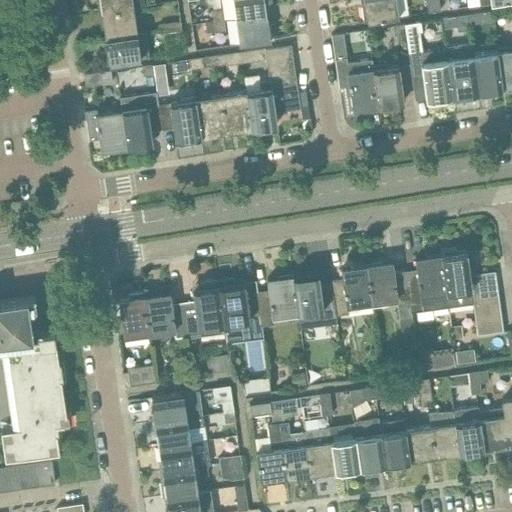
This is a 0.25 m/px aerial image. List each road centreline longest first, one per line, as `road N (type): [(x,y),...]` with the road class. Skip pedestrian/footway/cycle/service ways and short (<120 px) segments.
road 1 (residential): [(124,511),(92,289),(101,263),(511,196)]
road 2 (residential): [(85,234),(511,164)]
road 3 (residential): [(332,155),(81,195)]
road 4 (residential): [(511,126),(332,155)]
road 5 (residential): [(81,195),(53,38)]
road 6 (residential): [(309,0),(332,155)]
